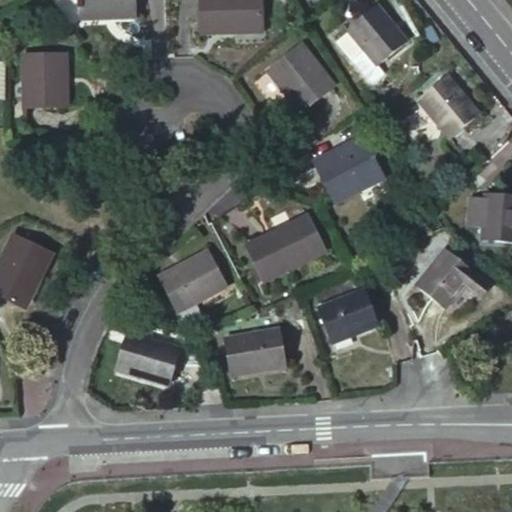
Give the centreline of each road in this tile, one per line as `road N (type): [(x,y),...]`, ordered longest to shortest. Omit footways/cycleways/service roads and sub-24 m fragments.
road 1 (residential): [(63,439),(76,365),(112,277),(225,160),(212,108),(127,120)]
road 2 (tertiary): [(63,439),(511,421)]
